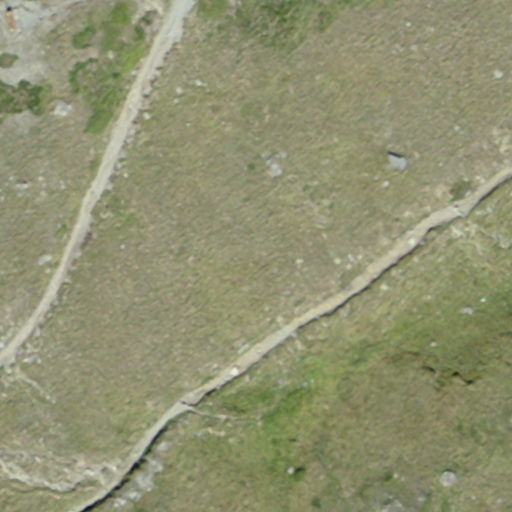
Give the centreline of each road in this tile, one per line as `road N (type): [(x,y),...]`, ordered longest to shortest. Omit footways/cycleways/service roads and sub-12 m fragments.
road 1 (track): [(511,160),(193,395),(112,483),(57,511)]
road 2 (track): [(0,356),(47,305),(177,0)]
